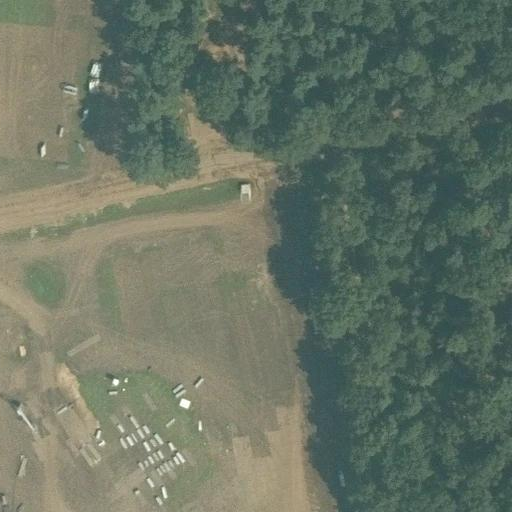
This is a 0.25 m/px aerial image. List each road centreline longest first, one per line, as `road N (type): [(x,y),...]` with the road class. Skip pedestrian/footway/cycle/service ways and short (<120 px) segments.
road 1 (track): [(222,157),(511,101)]
road 2 (track): [(0,207),(222,157)]
